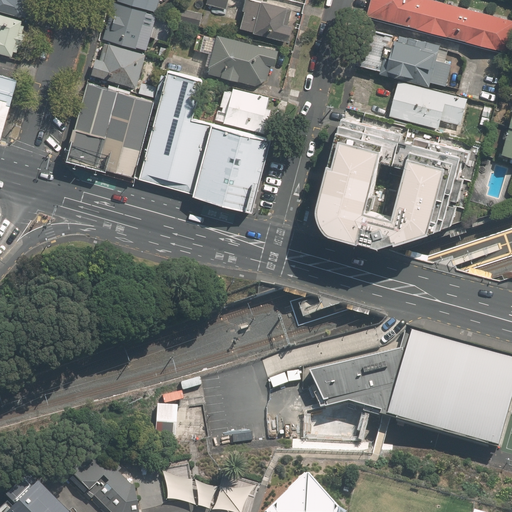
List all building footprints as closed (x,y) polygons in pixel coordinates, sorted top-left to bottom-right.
[(0,0),(0,10),(26,18),(31,0),(0,0)] [(115,0),(115,2),(155,13),(159,0),(115,0)] [(229,0),(207,0),(206,5),(227,10),(229,0)] [(262,1),(257,0),(245,0),(243,10),(245,11),(240,29),(254,32),(284,40),(292,9),(262,1)] [(511,37),(511,20),(434,0),(373,0),(369,15),(508,52),(511,37)] [(155,13),(115,2),(105,39),(145,50),(149,36),(163,40),(168,23),(154,19),(155,13)] [(203,13),(180,9),(178,22),(201,27),(203,13)] [(0,14),(0,53),(13,57),(15,51),(20,53),(27,27),(22,25),(23,21),(0,14)] [(445,86),(451,65),(435,61),(439,47),(368,30),(360,65),(445,86)] [(219,33),(217,39),(199,34),(195,48),(213,53),(208,73),(255,86),(267,77),(270,65),(274,66),(279,49),(219,33)] [(145,50),(105,39),(100,58),(96,57),(91,74),(135,86),(145,50)] [(0,105),(8,107),(16,76),(0,71),(0,105)] [(157,105),(138,175),(191,191),(209,128),(184,121),(196,79),(167,71),(157,105)] [(448,93),(400,82),(392,115),(440,127),(441,121),(461,126),(468,98),(448,93)] [(269,96),(234,86),(232,92),(224,90),(215,120),(259,132),(265,134),(271,114),(285,118),(289,101),(275,98),(269,96)] [(118,95),(92,88),(73,157),(99,165),(118,95)] [(157,105),(118,95),(99,165),(138,175),(157,105)] [(454,224),(455,220),(463,220),(482,147),(346,111),(344,119),(322,206),(322,210),(322,214),(323,218),(325,222),(328,227),(330,230),(334,233),(369,242),(382,246),(454,224)] [(268,145),(210,129),(193,193),(251,208),(268,145)] [(352,402),(385,411),(383,415),(388,417),(390,417),(392,418),(502,448),(511,413),(511,357),(414,329),(408,328),(403,348),(311,371),(327,403),(329,402),(330,407),(352,402)] [(180,381),(182,390),(202,384),(200,376),(180,381)] [(162,395),(164,403),(184,398),(182,390),(166,394),(162,395)] [(157,405),(155,441),(175,442),(176,406),(157,405)] [(110,511),(138,511),(133,485),(128,485),(92,448),(70,470),(110,511)] [(160,470),(151,472),(154,492),(164,490),(160,470)] [(305,471),(265,509),(266,511),(341,511),(342,510),(305,471)] [(151,472),(142,473),(146,493),(154,492),(151,472)] [(64,511),(35,482),(4,511),(64,511)] [(249,511),(254,497),(245,494),(240,511),(196,498),(194,503),(214,509),(212,511),(249,511)]
